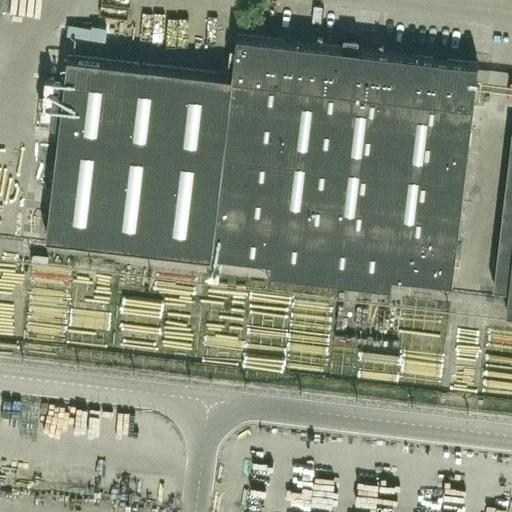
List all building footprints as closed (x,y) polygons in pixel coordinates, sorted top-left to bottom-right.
[(213,254),(213,253),(272,260),(271,272),(391,286),(392,274),(452,281),(478,62),(238,34),(234,73),(68,54),(47,234),(213,254)] [(511,141),(495,287),(510,289),(508,310),(511,310),(511,141)] [(116,281),(116,267),(80,267),(80,281),(116,281)] [(290,344),(290,292),(254,292),(254,344),(290,344)] [(127,297),(127,347),(164,347),(164,297),(127,297)] [(359,505),(377,505),(378,477),(360,477),(359,505)]
